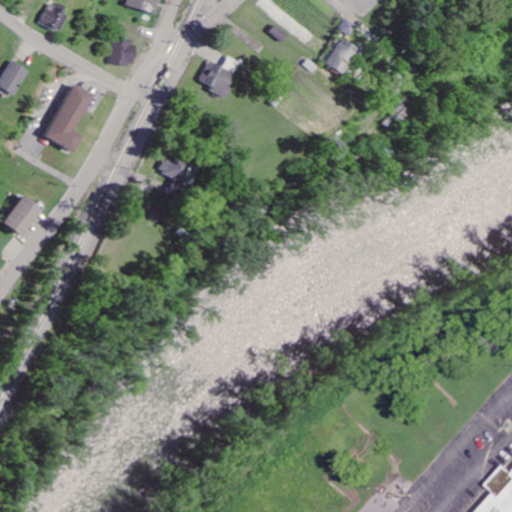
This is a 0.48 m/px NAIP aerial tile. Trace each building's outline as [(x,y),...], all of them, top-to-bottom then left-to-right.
[(127,0),(127,9),(159,14),(161,0),(127,0)] [(69,14),(50,4),(39,24),(58,34),(69,14)] [(326,68),(344,76),(357,48),(339,40),(326,68)] [(115,41),(113,65),(136,67),(139,43),(115,41)] [(210,62),(200,82),(212,88),(210,92),(224,99),(241,64),(228,58),(223,68),(210,62)] [(0,80),(0,89),(13,97),(28,71),(11,61),(0,80)] [(94,96),(74,86),(47,140),(75,154),(83,137),(75,134),(94,96)] [(197,166),(166,155),(159,175),(190,186),(197,166)] [(3,225),(22,239),(43,211),(25,197),(3,225)] [(511,511),(511,463),(487,491),(501,504),(493,511),(511,511)]
